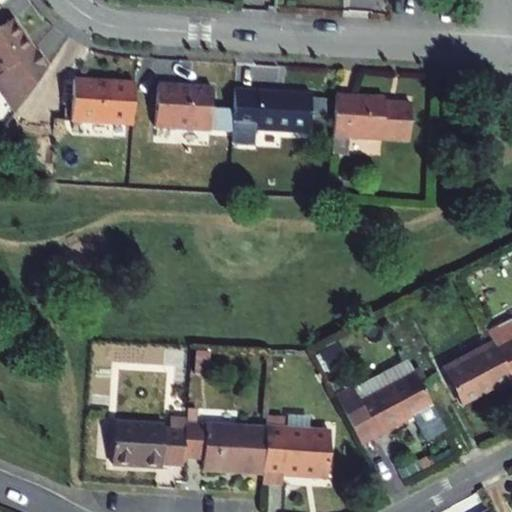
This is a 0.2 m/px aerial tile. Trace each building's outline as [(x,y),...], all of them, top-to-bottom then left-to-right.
[(0,93),(14,114),(47,68),(13,19),(0,27),(0,93)] [(132,125),(135,83),(73,79),(70,121),(132,125)] [(157,85),(154,128),(232,133),(233,111),(210,109),(212,88),(157,85)] [(311,95),(234,90),(233,111),(232,133),(231,145),(254,146),(255,131),(308,134),(311,95)] [(383,99),(334,96),(331,154),(346,154),(347,139),(407,143),(410,105),(383,104),(383,99)] [(113,136),(125,136),(126,128),(113,127),(113,136)] [(23,168),(24,154),(14,153),(13,167),(23,168)] [(511,382),(511,319),(511,320),(486,334),(491,344),(511,382)] [(326,373),(343,364),(332,344),(315,353),(326,373)] [(494,392),(511,382),(491,344),(441,371),(459,405),(492,388),(494,392)] [(188,374),(209,375),(211,347),(189,346),(188,374)] [(377,381),(382,391),(414,374),(408,364),(377,381)] [(358,445),(431,406),(414,374),(382,391),(357,404),(354,399),(338,408),(358,445)] [(185,424),(204,425),(205,410),(186,409),(185,421),(185,424)] [(327,477),(330,432),(283,429),(284,419),(265,418),(265,429),(262,474),(261,483),(282,485),(282,475),(327,477)] [(163,428),(113,425),(111,465),(161,468),(161,465),(182,466),(182,459),(185,424),(185,421),(169,421),(169,431),(163,430),(163,428)] [(202,470),(262,474),(265,429),(204,425),(185,424),(182,459),(203,460),(202,470)] [(454,448),(432,460),(434,465),(456,453),(454,448)] [(426,457),(417,462),(422,471),(434,465),(432,460),(428,462),(426,457)]
